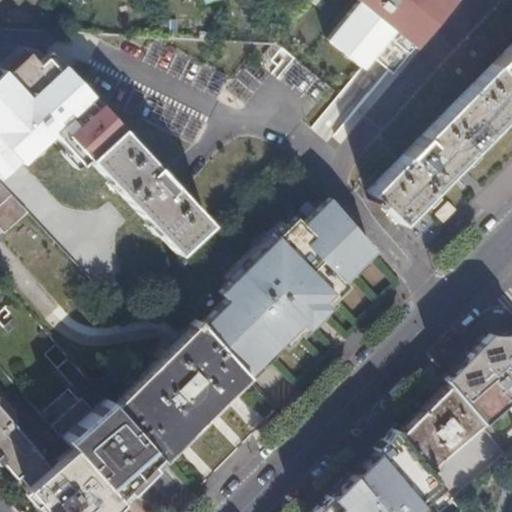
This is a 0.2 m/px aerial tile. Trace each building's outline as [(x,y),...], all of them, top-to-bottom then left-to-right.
[(374,202),(378,199),(399,220),(414,204),(432,186),(453,165),(469,149),(511,106),(511,44),(510,47),(368,189),(372,194),(369,197),(374,202)] [(118,127),(86,156),(175,251),(177,248),(189,238),(207,221),(173,185),(178,180),(166,167),(161,171),(118,127)] [(0,227),(4,232),(28,211),(0,181),(0,227)] [(197,321),(243,371),(278,338),(282,343),(306,319),(302,315),(314,303),(319,307),(343,284),(339,279),(349,269),(345,265),(357,254),(361,258),(372,248),(328,195),(300,221),(293,214),(215,288),(223,296),(197,321)] [(154,354),(157,358),(111,403),(158,456),(183,432),(206,408),(243,371),(197,321),(193,316),(188,321),(191,324),(166,349),(163,345),(154,354)] [(511,511),(511,339),(507,334),(483,335),(441,377),(445,382),(469,410),(479,421),(503,400),(511,411),(511,511)] [(469,410),(445,382),(396,431),(425,466),(426,465),(429,469),(433,466),(429,462),(479,421),(469,410)] [(29,481),(51,463),(43,454),(47,450),(14,412),(11,414),(7,409),(9,407),(0,396),(0,459),(15,477),(21,472),(29,481)] [(51,425),(70,446),(113,496),(116,500),(117,500),(147,469),(159,457),(158,456),(111,403),(105,396),(92,408),(82,397),(79,399),(51,425)] [(336,484),(308,511),(425,511),(419,505),(442,486),(425,466),(396,431),(392,426),(336,484)] [(51,463),(29,481),(24,485),(47,511),(104,511),(107,510),(106,510),(103,506),(113,496),(70,446),(59,456),(55,459),(51,463)] [(173,451),(164,458),(177,473),(185,466),(173,451)]
